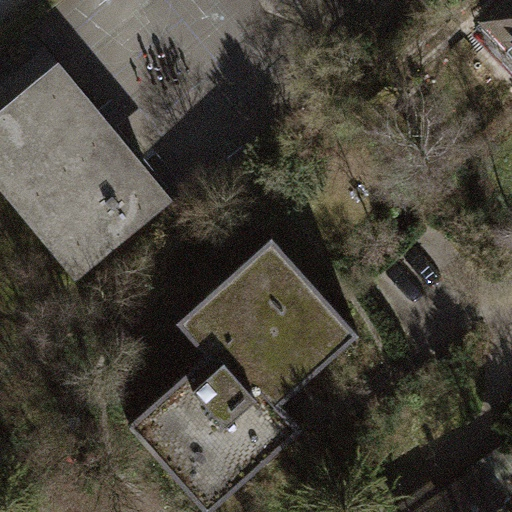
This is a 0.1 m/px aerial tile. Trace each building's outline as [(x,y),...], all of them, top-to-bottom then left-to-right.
[(511,0),(508,0),(482,23),(511,56),(511,0)] [(174,191),(59,52),(0,100),(0,180),(76,272),(174,191)] [(388,102),(405,86),(386,65),(348,99),(393,150),(414,131),(388,102)] [(205,349),(126,420),(208,510),(303,424),(284,403),(360,335),(269,236),(178,319),(205,349)] [(511,511),(511,456),(482,478),(505,511),(511,511)] [(408,511),(505,511),(482,478),(478,472),(442,497),(434,485),(404,506),(408,511)]
